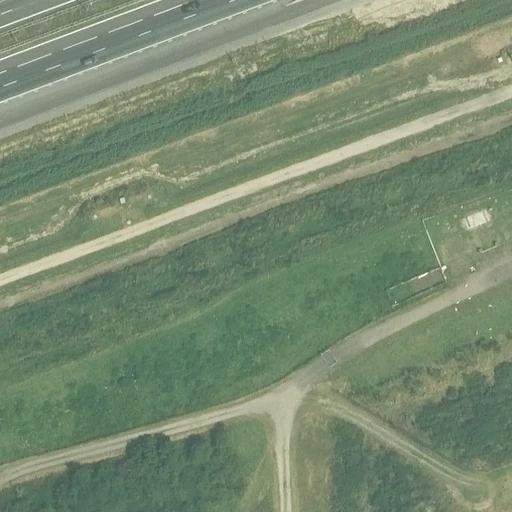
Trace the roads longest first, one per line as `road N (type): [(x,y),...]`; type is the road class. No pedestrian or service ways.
road 1 (track): [(511,269),(346,346),(282,397),(21,468),(0,481)]
road 2 (track): [(511,85),(0,279)]
road 3 (motorway): [(0,94),(252,0)]
